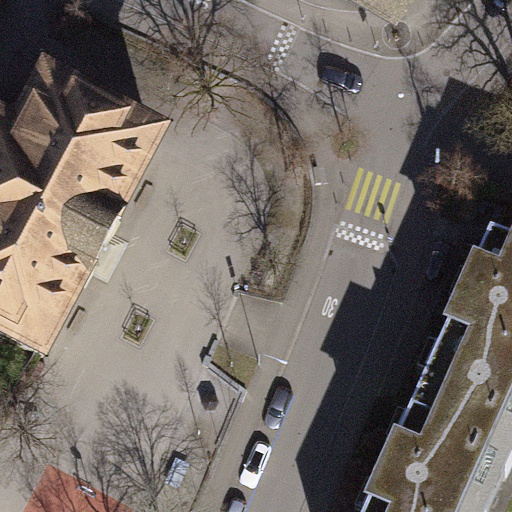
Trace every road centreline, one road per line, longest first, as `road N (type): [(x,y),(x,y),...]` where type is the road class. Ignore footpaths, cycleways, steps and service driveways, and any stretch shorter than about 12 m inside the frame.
road 1 (residential): [(248,511),(406,100)]
road 2 (residential): [(178,0),(406,100)]
road 3 (residential): [(406,100),(498,0)]
